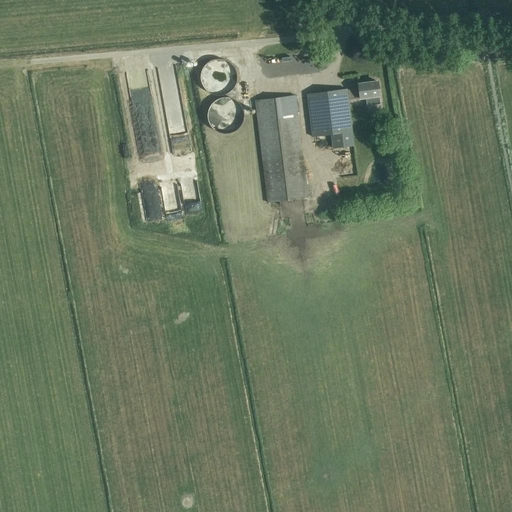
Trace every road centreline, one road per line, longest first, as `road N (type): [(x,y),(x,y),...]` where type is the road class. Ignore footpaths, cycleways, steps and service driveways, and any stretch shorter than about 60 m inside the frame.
road 1 (unclassified): [(349,20),(339,34),(31,62)]
road 2 (unclassified): [(485,43),(417,39),(349,20)]
